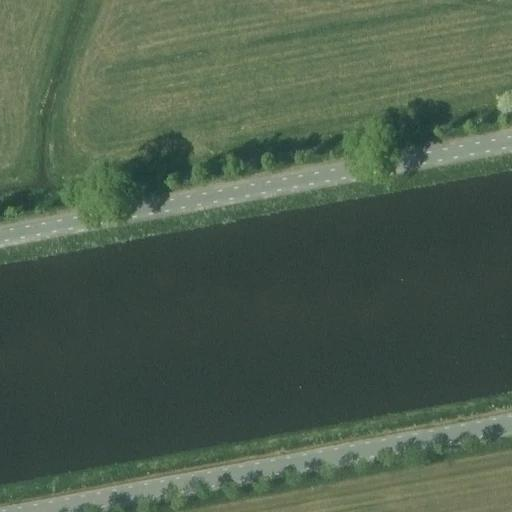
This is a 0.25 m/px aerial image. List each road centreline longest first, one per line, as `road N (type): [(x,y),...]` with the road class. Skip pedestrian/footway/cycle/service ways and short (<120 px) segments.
road 1 (tertiary): [(0,237),(511,141)]
road 2 (tertiary): [(32,511),(511,422)]
